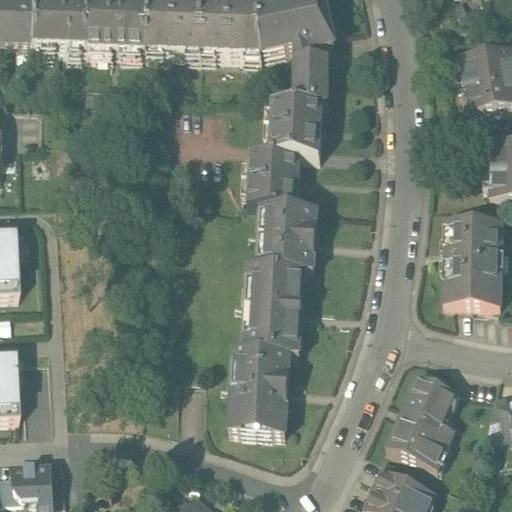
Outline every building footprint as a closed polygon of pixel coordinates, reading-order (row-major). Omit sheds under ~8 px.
[(322,1),(257,17),(262,62),(284,57),(285,62),(296,59),(298,71),(297,71),(297,117),(323,117),(326,116),(326,99),(322,99),(322,83),(326,83),(326,71),(310,71),(308,62),(335,56),(330,37),(324,39),(320,22),(326,20),(322,1)] [(29,12),(0,11),(0,57),(28,58),(29,12)] [(148,14),(29,12),(28,58),(28,62),(147,65),(148,14)] [(257,17),(148,14),(147,65),(262,67),(262,62),(257,17)] [(511,57),(458,66),(467,121),(511,114),(511,57)] [(297,117),(273,117),(270,165),(250,164),(247,216),(262,217),(297,219),(300,169),(320,170),(323,117),(297,117)] [(511,149),(491,150),(490,205),(511,205),(511,149)] [(297,219),(262,217),(259,278),(259,279),(304,281),(305,282),(314,282),(316,251),(318,220),(297,219)] [(502,230),(446,228),(445,247),(450,247),(449,257),(445,257),(445,267),(449,267),(449,277),(444,277),(444,312),(500,313),(500,278),(496,278),(497,259),(501,259),(502,230)] [(0,307),(18,307),(15,262),(12,263),(11,247),(0,247),(0,307)] [(304,281),(259,279),(259,278),(248,277),(243,362),(290,365),(300,366),(302,322),(305,282),(304,281)] [(290,365),(243,362),(233,361),(229,444),(285,447),(290,365)] [(0,429),(18,429),(16,385),(12,385),(11,370),(0,370),(0,429)] [(452,398),(418,384),(388,455),(436,475),(443,458),(445,460),(454,438),(442,433),(450,414),(446,413),(452,398)] [(405,477),(385,468),(379,481),(381,482),(382,480),(400,487),(405,477)] [(50,475),(13,477),(13,485),(14,502),(21,509),(23,509),(23,511),(52,511),(51,486),(50,475)] [(400,487),(382,480),(381,482),(368,511),(430,511),(434,502),(400,487)] [(14,502),(13,485),(0,485),(0,497),(3,510),(21,509),(14,502)] [(51,486),(52,511),(64,511),(63,486),(51,486)]
